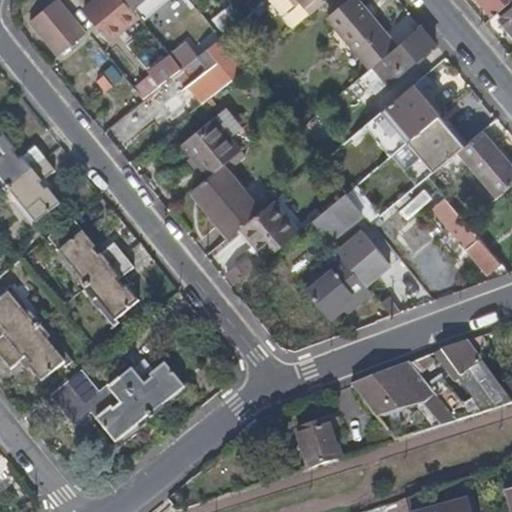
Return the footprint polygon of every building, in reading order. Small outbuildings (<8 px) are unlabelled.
[(139,16),(126,0),(100,0),(87,11),(112,43),(142,19),(139,16)] [(126,0),(139,16),(153,5),(149,0),(126,0)] [(146,24),(175,0),(149,0),(153,5),(139,16),(142,19),(146,24)] [(252,13),(267,0),(248,0),(245,4),(252,13)] [(303,2),(314,14),(330,0),(291,0),(297,6),(303,2)] [(351,0),(330,19),(373,70),(400,47),(359,0),(351,0)] [(511,0),(481,0),(495,17),(511,2),(511,0)] [(226,32),(243,18),(233,5),(215,19),(226,32)] [(68,68),(98,44),(68,8),(39,31),(68,68)] [(511,9),(501,19),(511,31),(511,9)] [(377,95),(436,46),(423,30),(422,29),(400,47),(373,70),(363,78),(377,95)] [(204,105),(243,73),(218,42),(198,58),(205,66),(208,70),(181,92),(188,101),(195,95),(204,105)] [(169,54),(183,70),(190,65),(177,48),(169,54)] [(122,98),(133,89),(106,54),(94,64),(105,78),(98,84),(107,96),(115,90),(122,98)] [(199,71),(205,66),(198,58),(192,63),(199,71)] [(137,93),(144,101),(164,85),(157,77),(137,93)] [(386,111),(412,141),(441,117),(416,86),(386,111)] [(188,101),(196,111),(204,105),(195,95),(188,101)] [(288,112),(302,130),(313,120),(298,103),(288,112)] [(241,152),(251,143),(225,110),(215,118),(241,152)] [(412,141),(437,172),(461,153),(467,147),(441,117),(412,141)] [(208,178),(222,167),(241,152),(215,118),(182,145),(208,178)] [(499,199),(511,187),(511,164),(485,132),(467,147),(461,153),(499,199)] [(0,187),(6,195),(45,163),(35,150),(20,163),(14,154),(16,152),(5,137),(0,141),(0,187)] [(45,163),(6,195),(15,206),(18,204),(36,226),(61,207),(49,192),(45,194),(39,186),(54,174),(45,163)] [(226,189),(235,183),(222,167),(208,178),(191,192),(203,207),(226,189)] [(240,230),(260,214),(235,183),(226,189),(203,207),(208,213),(229,239),(240,230)] [(489,275),(502,264),(473,231),(468,224),(439,190),(431,197),(438,206),(435,210),(489,275)] [(334,237),(363,214),(348,195),(313,223),(342,258),(359,279),(384,260),(359,228),(340,244),(334,237)] [(265,261),(299,234),(274,202),(260,214),(240,230),(265,261)] [(468,224),(473,231),(491,216),(486,209),(468,224)] [(204,216),(224,242),(229,239),(208,213),(204,216)] [(75,280),(84,292),(124,259),(114,247),(98,260),(92,252),(95,249),(84,235),(59,254),(77,276),(75,280)] [(226,277),(234,286),(259,266),(252,256),(226,277)] [(359,302),(370,293),(359,279),(342,258),(304,289),(331,321),(349,307),(352,310),(360,304),(359,302)] [(124,259),(84,292),(93,303),(97,300),(115,323),(139,303),(127,288),(124,291),(118,283),(133,271),(124,259)] [(0,340),(0,357),(2,359),(41,327),(32,315),(29,317),(10,295),(0,303),(0,328),(1,328),(7,335),(0,340)] [(391,319),(396,317),(384,301),(379,305),(391,319)] [(41,327),(2,359),(11,371),(26,359),(32,366),(29,368),(41,384),(66,364),(48,341),(51,338),(41,327)] [(465,345),(435,357),(441,365),(448,363),(457,374),(485,413),(511,404),(511,397),(505,387),(487,362),(481,366),(465,345)] [(432,357),(412,365),(422,378),(439,364),(432,357)] [(448,363),(441,365),(451,378),(457,374),(448,363)] [(412,365),(353,387),(386,428),(394,439),(412,431),(414,436),(458,422),(436,395),(422,378),(412,365)] [(133,372),(122,382),(152,420),(154,422),(166,412),(162,409),(184,391),(166,366),(150,379),(153,382),(145,388),(133,372)] [(78,378),(52,399),(74,426),(93,411),(100,419),(95,422),(115,447),(139,428),(141,431),(154,422),(152,420),(122,382),(109,391),(112,395),(101,404),(78,378)] [(448,385),(436,395),(458,422),(473,417),(466,408),(448,385)] [(474,406),(466,408),(473,417),(480,415),(474,406)] [(312,422),(314,428),(329,423),(327,418),(312,422)] [(311,429),(337,462),(341,460),(329,423),(314,428),(311,429)] [(394,439),(386,428),(367,435),(372,449),(397,442),(394,439)] [(299,433),(311,471),(337,462),(311,429),(299,433)] [(408,511),(405,501),(373,511),(408,511)] [(469,511),(467,503),(458,505),(459,511),(469,511)]
